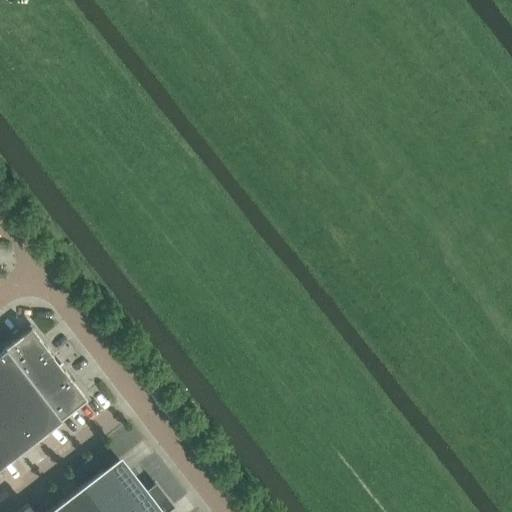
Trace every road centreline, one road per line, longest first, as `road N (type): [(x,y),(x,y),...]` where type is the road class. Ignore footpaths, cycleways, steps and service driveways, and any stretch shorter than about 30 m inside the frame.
road 1 (unclassified): [(138,401),(0,505)]
road 2 (unclassified): [(138,401),(40,276)]
road 3 (unclassified): [(223,511),(138,401)]
